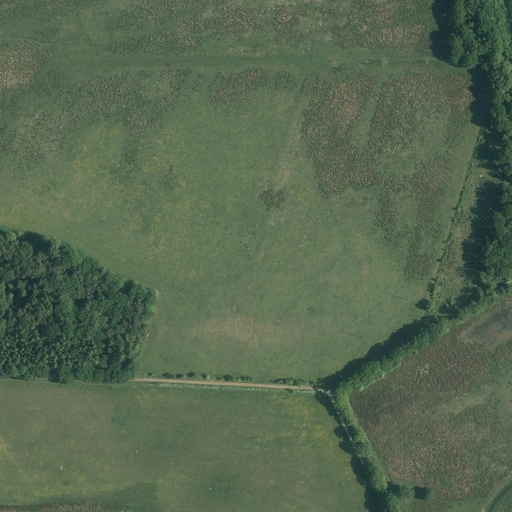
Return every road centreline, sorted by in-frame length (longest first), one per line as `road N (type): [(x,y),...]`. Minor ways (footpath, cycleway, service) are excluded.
road 1 (track): [(325,388),(417,330),(494,66)]
road 2 (track): [(325,388),(0,372)]
road 3 (track): [(388,511),(325,388)]
